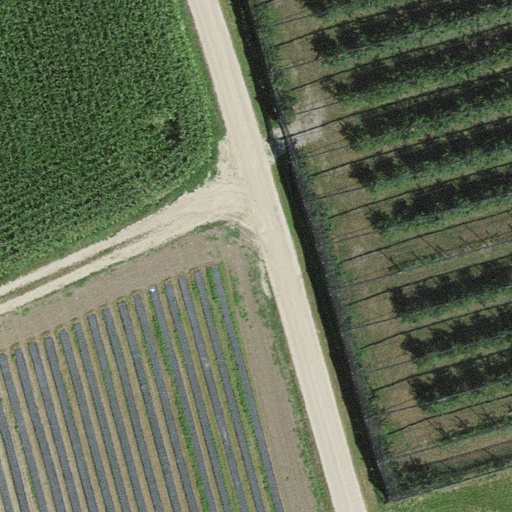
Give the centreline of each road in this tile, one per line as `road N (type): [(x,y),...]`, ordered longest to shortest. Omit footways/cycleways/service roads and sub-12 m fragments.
road 1 (track): [(350,511),(198,0)]
road 2 (track): [(0,297),(254,182)]
